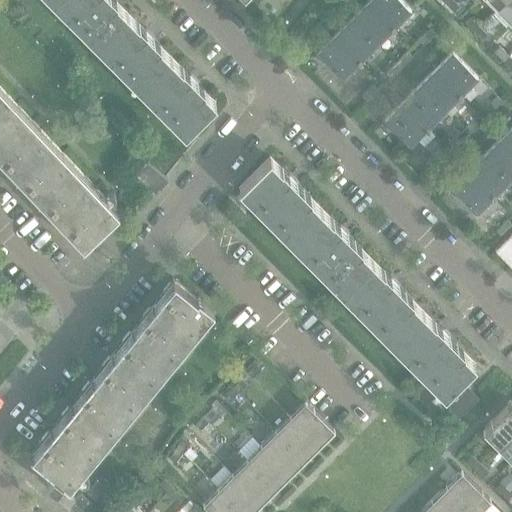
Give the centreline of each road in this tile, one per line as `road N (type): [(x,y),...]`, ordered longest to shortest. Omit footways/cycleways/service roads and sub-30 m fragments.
road 1 (residential): [(511,320),(279,89)]
road 2 (residential): [(94,324),(279,89)]
road 3 (residential): [(0,436),(94,324)]
road 4 (residential): [(94,324),(0,226)]
road 5 (residential): [(279,89),(193,0)]
